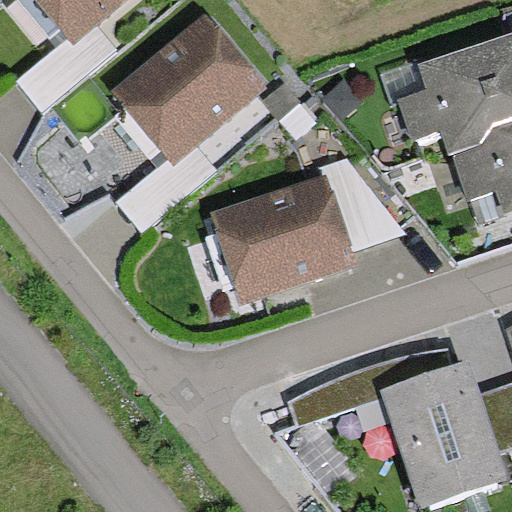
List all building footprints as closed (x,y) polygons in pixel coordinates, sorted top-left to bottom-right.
[(34,0),(70,41),(75,48),(100,28),(133,0),(34,0)] [(268,97),(208,22),(115,97),(169,164),(175,172),(201,150),(238,121),(268,97)] [(100,28),(75,48),(70,41),(18,83),(43,114),(120,52),(100,28)] [(441,152),(511,130),(511,44),(420,72),(428,99),(399,108),(410,144),(436,137),(441,152)] [(511,213),(511,130),(441,152),(445,164),(457,160),(470,204),(493,197),(499,217),(511,213)] [(201,150),(175,172),(169,164),(119,204),(146,236),(221,175),(201,150)] [(320,171),(325,188),(347,256),(408,239),(347,163),(320,171)] [(347,256),(325,188),(213,224),(241,310),(353,274),(347,256)] [(511,446),(511,395),(468,408),(459,377),(376,402),(409,511),(446,511),(498,497),(485,455),(511,446)] [(325,416),(293,442),(335,493),(367,466),(325,416)]
